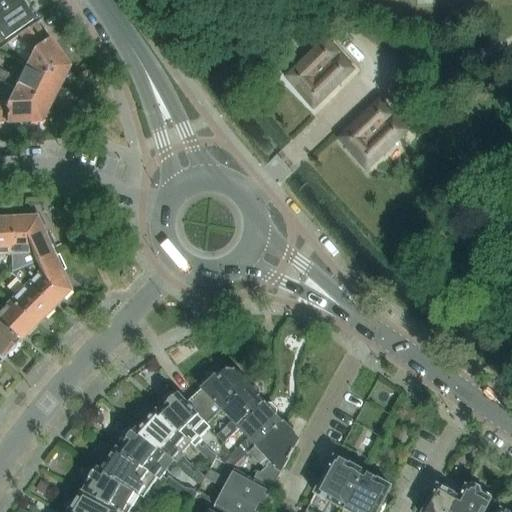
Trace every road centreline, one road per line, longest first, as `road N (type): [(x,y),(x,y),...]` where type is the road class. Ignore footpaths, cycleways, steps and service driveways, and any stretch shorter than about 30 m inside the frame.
road 1 (unclassified): [(179,264),(60,386),(0,463)]
road 2 (residential): [(285,511),(313,434),(373,330)]
road 3 (unclassified): [(163,208),(42,169),(0,170)]
road 4 (secondary): [(212,177),(165,90),(136,56)]
road 5 (secondary): [(136,56),(173,192)]
road 6 (secondary): [(358,319),(256,225)]
road 7 (secondary): [(231,268),(273,277),(358,319)]
road 8 (residential): [(401,511),(474,398)]
road 9 (secondary): [(474,398),(373,330)]
